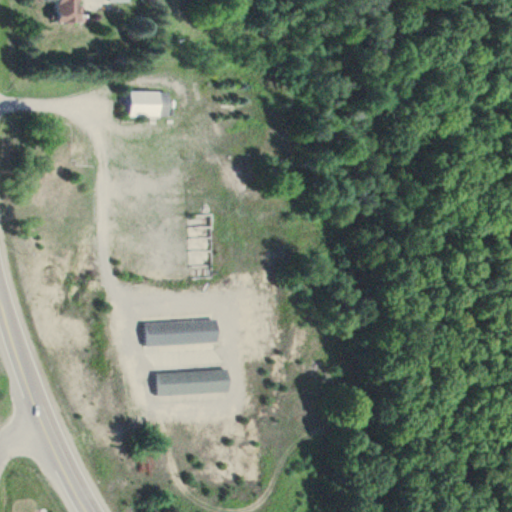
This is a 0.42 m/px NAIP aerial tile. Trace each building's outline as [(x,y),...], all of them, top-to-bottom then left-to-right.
[(77,6),(69,6),(69,0),(45,0),(46,23),(77,23),(77,6)] [(164,93),(121,93),(121,118),(164,118),(164,93)] [(210,215),(188,216),(190,277),(212,276),(210,215)] [(214,344),(213,320),(138,324),(139,347),(214,344)] [(226,394),(225,371),(150,373),(151,396),(226,394)]
